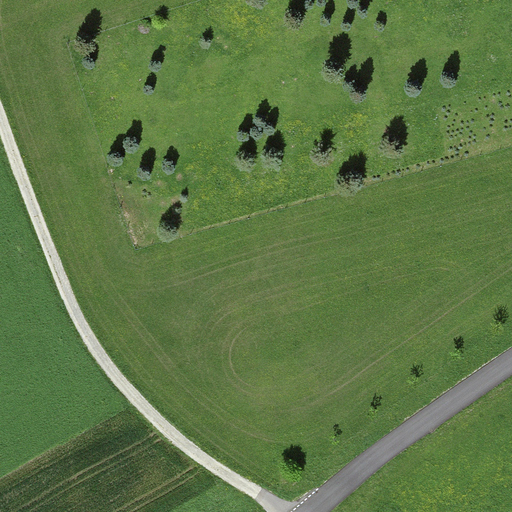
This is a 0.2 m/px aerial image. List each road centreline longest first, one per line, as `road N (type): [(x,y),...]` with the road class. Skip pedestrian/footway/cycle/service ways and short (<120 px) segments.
road 1 (track): [(281,511),(162,423),(88,336),(0,106)]
road 2 (tertiary): [(315,511),(511,363)]
